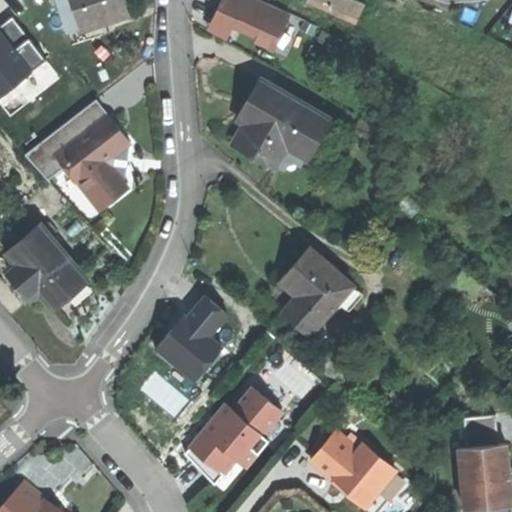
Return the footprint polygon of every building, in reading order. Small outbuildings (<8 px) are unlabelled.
[(71,0),(72,1),(79,26),(120,14),(115,0),(71,0)] [(293,11),(269,0),(223,0),(211,27),(230,36),(235,24),(259,35),(257,39),(275,48),(293,11)] [(356,0),(308,0),(355,20),(363,3),(356,0)] [(20,17),(0,27),(0,94),(48,68),(20,17)] [(248,125),(237,144),(278,168),(288,149),(308,161),(330,121),(263,82),(249,107),(241,121),(248,125)] [(134,140),(100,97),(31,151),(50,175),(67,163),(102,207),(132,184),(112,158),(134,140)] [(18,284),(28,296),(35,290),(50,307),(81,279),(37,229),(8,255),(15,263),(6,271),(18,284)] [(299,297),(285,314),(313,336),(339,303),(350,312),(366,292),(312,248),(296,267),(283,284),(299,297)] [(186,310),(157,345),(197,378),(226,343),(214,333),(232,311),(208,292),(190,313),(186,310)] [(336,355),(322,370),(348,393),(362,378),(336,355)] [(198,468),(214,486),(236,460),(245,468),(256,454),(258,455),(269,441),(262,435),(281,412),(253,389),(234,412),(226,406),(185,454),(198,468)] [(464,510),(511,506),(509,473),(505,473),(504,462),(508,461),(506,444),(499,445),(496,415),(464,418),(466,448),(459,448),(464,510)] [(335,432),(311,462),(326,473),(350,493),(348,495),(365,509),(395,471),(363,445),(359,451),(335,432)] [(0,511),(35,511),(41,505),(18,486),(0,507),(0,511)]
